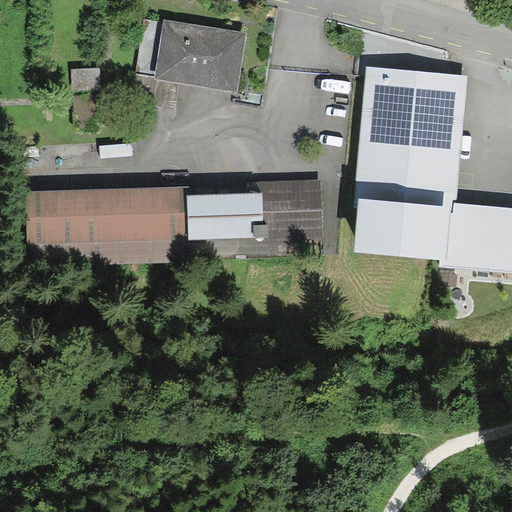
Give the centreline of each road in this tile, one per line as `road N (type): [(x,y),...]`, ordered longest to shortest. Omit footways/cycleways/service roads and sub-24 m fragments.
road 1 (track): [(0,477),(140,445),(397,428),(464,437)]
road 2 (residential): [(332,0),(511,54)]
road 3 (track): [(387,511),(427,458),(464,437),(511,428)]
